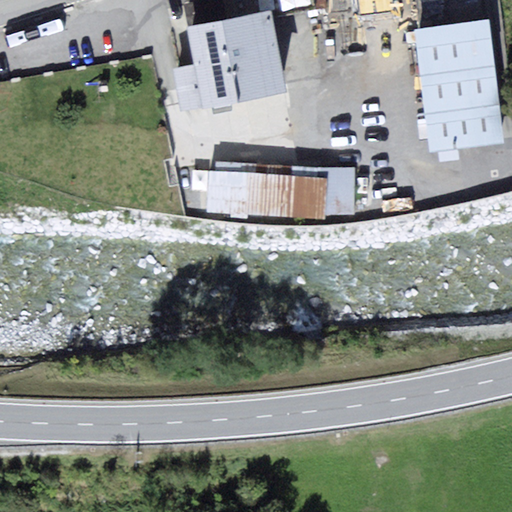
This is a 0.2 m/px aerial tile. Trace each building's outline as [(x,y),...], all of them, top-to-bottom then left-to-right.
[(287,93),(271,14),(182,31),(190,69),(171,72),(179,114),(287,93)] [(488,21),(414,30),(430,153),(502,144),(488,21)] [(214,173),(296,178),(297,167),(215,161),(214,173)] [(324,216),(353,217),(353,168),(316,169),(316,180),(325,180),(324,216)] [(214,173),(208,171),(206,212),(323,219),(324,216),(325,180),(316,180),(296,178),(214,173)]
